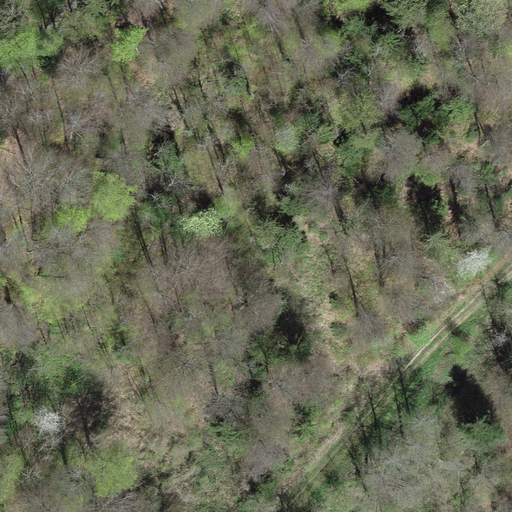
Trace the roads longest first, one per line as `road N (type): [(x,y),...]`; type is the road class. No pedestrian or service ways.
road 1 (track): [(223,0),(129,126),(75,257),(0,354)]
road 2 (track): [(290,511),(459,317),(511,268)]
